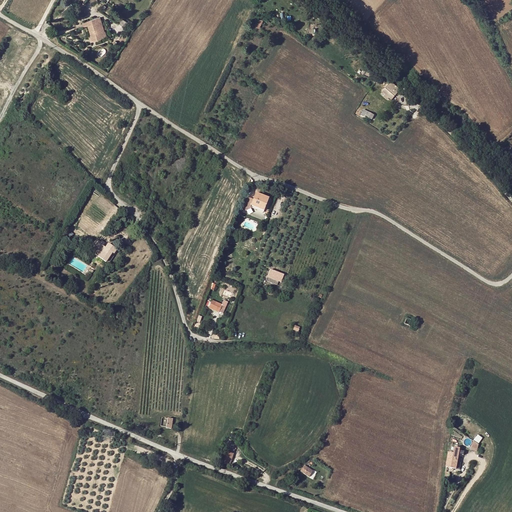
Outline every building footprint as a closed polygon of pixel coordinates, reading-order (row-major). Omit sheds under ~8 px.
[(259,28),(263,19),(259,17),(254,26),(259,28)] [(88,26),(93,42),(97,41),(99,40),(103,39),(101,33),(98,23),(97,23),(96,19),(85,22),(87,26),(88,26)] [(391,82),(388,85),(397,93),(400,90),(391,82)] [(385,88),(387,90),(395,97),(397,93),(388,85),(385,88)] [(392,100),(395,97),(387,90),(384,93),(392,100)] [(250,207),(251,205),(264,211),(269,198),(256,193),(253,200),(253,201),(248,199),(244,208),(246,211),(252,208),(250,207)] [(108,244),(105,248),(107,249),(101,258),(106,262),(112,253),(113,254),(116,250),(108,244)] [(270,269),(267,276),(282,282),(285,274),(270,269)] [(412,327),(414,321),(407,318),(405,324),(412,327)] [(163,418),(162,428),(171,429),(172,419),(163,418)] [(463,437),(456,431),(452,435),(460,441),(463,437)] [(479,442),(482,437),(478,434),(474,440),(479,442)] [(476,451),(479,445),(472,441),(469,448),(476,451)] [(225,446),(223,451),(233,454),(235,449),(225,446)] [(448,453),(446,467),(457,469),(458,462),(460,448),(455,447),(454,453),(448,453)] [(230,463),(233,454),(223,451),(220,460),(230,463)] [(313,471),(305,466),(301,471),(309,477),(313,471)]
